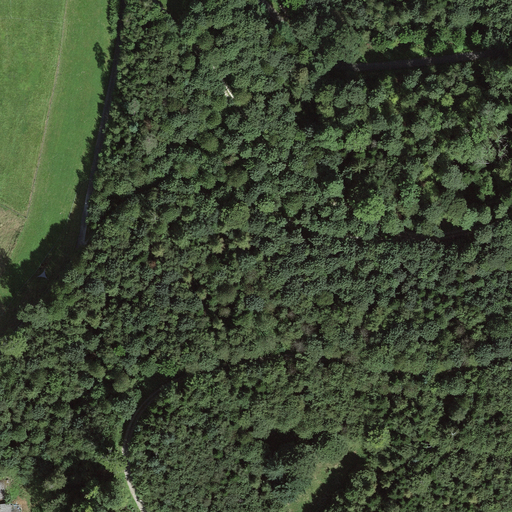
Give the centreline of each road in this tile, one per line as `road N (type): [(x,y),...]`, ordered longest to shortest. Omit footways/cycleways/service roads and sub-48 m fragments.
road 1 (track): [(141,511),(123,449),(133,417),(164,384),(225,362),(291,354),(424,370),(511,357)]
road 2 (track): [(511,220),(423,238),(342,208),(270,155),(150,0)]
road 3 (residential): [(0,351),(78,250),(123,0)]
road 4 (track): [(423,238),(351,239),(217,198),(154,191),(124,203),(78,250)]
road 5 (residential): [(511,51),(339,65),(307,49),(259,0)]
